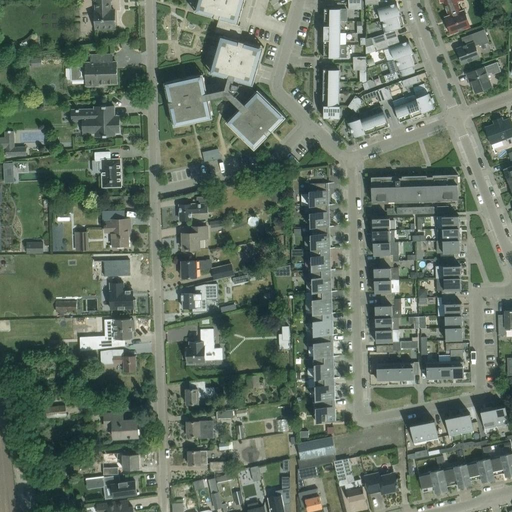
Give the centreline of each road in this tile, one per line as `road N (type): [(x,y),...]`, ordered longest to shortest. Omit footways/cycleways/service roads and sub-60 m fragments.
road 1 (residential): [(511,291),(479,298),(476,396),(359,416),(350,159)]
road 2 (residential): [(164,511),(152,190)]
road 3 (residential): [(152,190),(150,0)]
road 4 (residential): [(309,122),(266,167),(152,190)]
road 5 (unclassified): [(508,253),(456,118)]
road 6 (residential): [(299,0),(274,90),(309,122)]
road 7 (unclassified): [(456,118),(414,0)]
